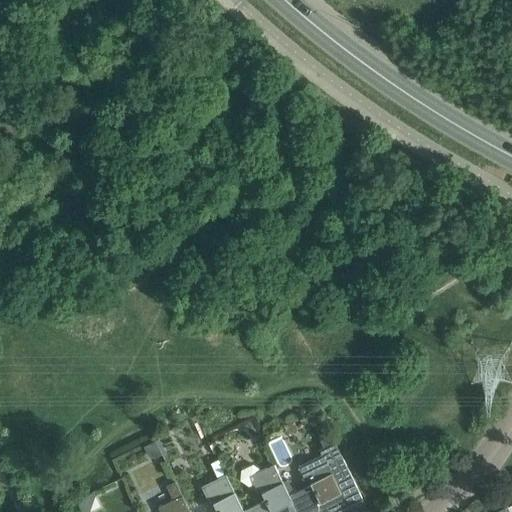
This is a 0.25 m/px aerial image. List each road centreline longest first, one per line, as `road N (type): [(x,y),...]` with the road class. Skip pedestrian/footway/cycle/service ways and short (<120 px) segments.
road 1 (tertiary): [(511,156),(361,61),(286,0)]
road 2 (residential): [(431,511),(487,465),(511,422)]
